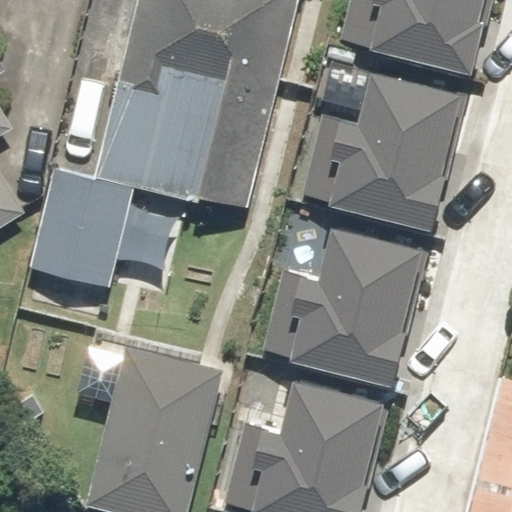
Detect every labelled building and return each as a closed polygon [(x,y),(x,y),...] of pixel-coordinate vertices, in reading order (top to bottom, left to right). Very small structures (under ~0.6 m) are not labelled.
[(57,165),(32,264),(113,284),(138,184),(197,199),(199,192),(251,205),(302,0),(140,0),(97,175),(57,165)] [(356,0),(351,21),(478,51),(490,0),(356,0)] [(0,226),(27,210),(0,165),(0,134),(17,124),(0,97),(0,73),(10,67),(0,51),(0,226)] [(322,98),(303,176),(430,206),(461,78),(366,56),(354,106),(322,98)] [(296,255),(277,332),(404,362),(435,235),(340,212),(328,262),(296,255)] [(135,339),(100,495),(177,511),(196,511),(231,360),(135,339)] [(251,409),(232,487),(339,511),(360,511),(390,389),(295,367),(283,417),(251,409)] [(466,511),(511,511),(511,374),(502,372),(466,511)]
